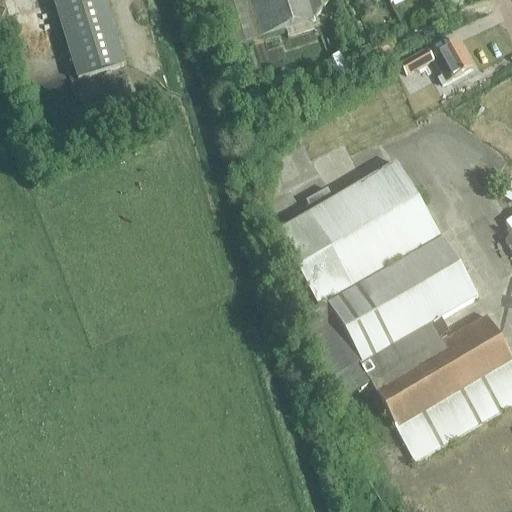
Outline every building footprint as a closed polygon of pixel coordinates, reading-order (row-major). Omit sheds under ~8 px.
[(66,0),(54,4),(78,82),(124,68),(102,0),(66,0)] [(216,0),(231,50),(312,25),(329,0),(216,0)] [(345,58),(352,72),(399,48),(392,35),(345,58)] [(444,85),(471,70),(457,44),(431,58),(428,53),(399,68),(405,78),(432,63),(440,77),(432,81),(439,93),(447,90),(444,85)] [(363,88),(334,101),(344,125),(392,105),(385,89),(367,97),(363,88)] [(440,346),(432,332),(477,305),(395,166),(274,237),(318,312),(307,318),(316,334),(335,323),(361,367),(359,369),(370,387),(415,463),(511,406),(511,366),(485,320),(440,346)] [(511,237),(503,243),(511,255),(511,237)]
